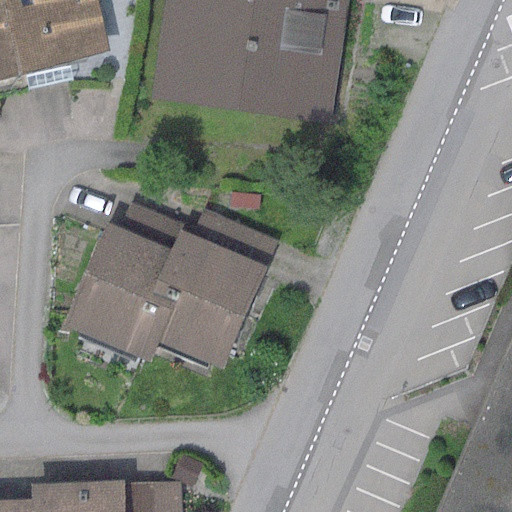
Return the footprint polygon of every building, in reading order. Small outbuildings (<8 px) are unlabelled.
[(0,0),(0,83),(117,54),(103,0),(0,0)] [(351,0),(169,0),(155,98),(333,125),(351,0)] [(123,228),(112,224),(69,328),(157,364),(165,345),(231,372),(273,271),(270,268),(280,243),(207,213),(199,232),(133,205),(123,228)] [(511,511),(511,350),(444,511),(511,511)] [(179,511),(178,481),(126,484),(127,511),(179,511)] [(35,500),(0,502),(0,511),(127,511),(126,484),(34,489),(35,500)]
